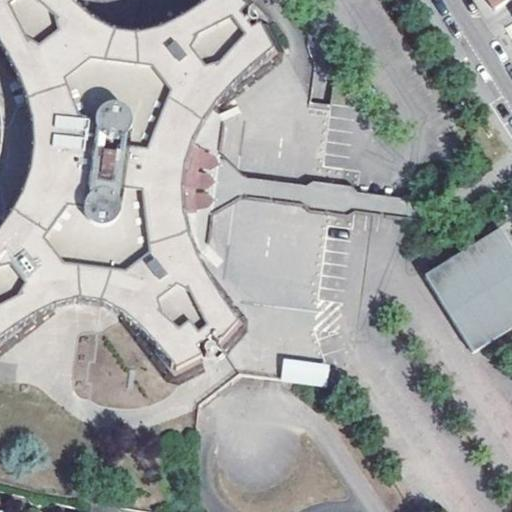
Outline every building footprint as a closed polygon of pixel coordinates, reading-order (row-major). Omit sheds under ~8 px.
[(0,350),(52,310),(50,307),(67,300),(92,302),(112,309),(121,318),(116,322),(164,380),(178,383),(204,368),(196,353),(211,341),(224,353),(244,331),(243,315),(204,264),(201,265),(197,259),(194,263),(193,259),(208,244),(205,232),(209,229),(211,213),(215,183),(219,155),(221,140),(218,137),(223,123),(212,107),(215,103),(220,108),(279,63),(283,48),(270,23),(244,38),(233,25),(251,3),(248,0),(190,0),(156,27),(160,32),(144,38),(119,40),(99,33),(88,23),(92,18),(77,0),(0,0),(0,57),(13,74),(18,75),(26,100),(33,132),(29,166),(22,192),(15,206),(0,227),(0,350)] [(487,0),(493,9),(507,0),(487,0)] [(242,175),(219,155),(215,183),(211,213),(241,197),(299,204),(304,211),(346,216),(352,212),(409,219),(411,207),(413,196),(355,189),(349,182),(310,177),(303,182),(242,175)] [(426,280),(475,356),(511,331),(511,250),(500,232),(426,280)] [(281,360),(279,381),(324,386),(327,366),(281,360)] [(86,511),(114,511),(116,505),(89,500),(86,511)]
